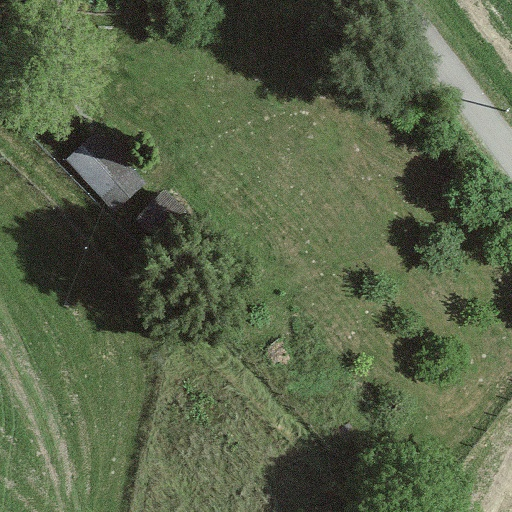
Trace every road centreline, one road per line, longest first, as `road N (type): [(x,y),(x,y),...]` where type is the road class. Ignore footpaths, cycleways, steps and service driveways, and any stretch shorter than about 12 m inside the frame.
road 1 (track): [(0,109),(295,425),(353,511)]
road 2 (unclassified): [(394,0),(511,156)]
